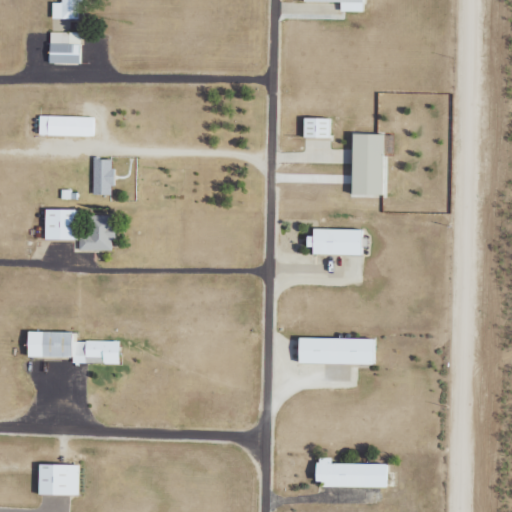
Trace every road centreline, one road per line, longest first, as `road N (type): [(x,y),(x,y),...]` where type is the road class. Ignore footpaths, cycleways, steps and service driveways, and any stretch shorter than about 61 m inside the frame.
road 1 (residential): [(261,511),(271,0)]
road 2 (residential): [(270,78),(0,78)]
road 3 (residential): [(262,438),(0,429)]
